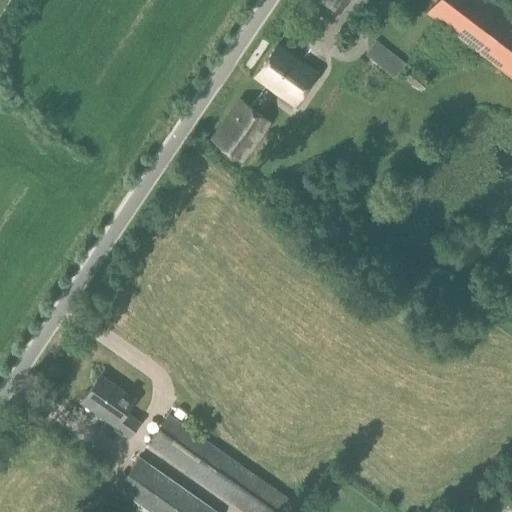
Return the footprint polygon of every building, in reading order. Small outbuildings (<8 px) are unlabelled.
[(324,0),(339,10),(345,0),(324,0)] [(438,0),(428,14),(511,78),(511,18),(488,0),(438,0)] [(376,40),(365,54),(396,77),(406,63),(376,40)] [(294,103),(316,71),(277,44),(255,76),(294,103)] [(340,100),(371,68),(359,56),(328,88),(340,100)] [(411,69),(404,77),(420,90),(427,82),(411,69)] [(240,158),(266,121),(237,100),(211,137),(240,158)] [(126,413),(135,400),(100,376),(82,402),(87,405),(89,402),(113,418),(111,422),(131,435),(140,422),(126,413)] [(248,511),(282,511),(290,501),(168,415),(149,442),(248,511)] [(154,511),(209,511),(137,462),(119,487),(154,511)]
